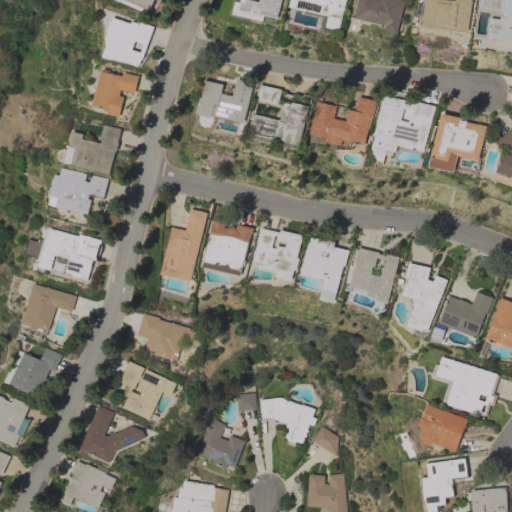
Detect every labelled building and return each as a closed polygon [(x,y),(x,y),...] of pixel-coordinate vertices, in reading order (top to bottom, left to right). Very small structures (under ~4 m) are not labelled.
[(153,0),(149,10),(125,0),(153,0)] [(262,21),(232,13),(235,0),(242,2),(242,0),(255,0),(260,1),(260,0),(282,0),(278,18),(264,15),(262,21)] [(332,32),(319,29),(322,17),(303,13),(304,10),(289,7),(290,0),(346,0),(340,29),(333,28),(332,32)] [(404,0),(397,33),(385,30),(386,25),(354,17),(359,0),(404,0)] [(470,0),(467,31),(452,29),(452,30),(422,26),(425,1),(424,1),(424,0),(470,0)] [(511,46),(504,45),(504,41),(487,39),(489,18),(499,19),(500,10),(478,8),(479,0),(511,0),(511,46)] [(112,17),(130,23),(131,21),(137,23),(137,21),(154,26),(142,59),(140,64),(138,64),(137,65),(113,57),(112,59),(103,55),(107,45),(105,37),(112,17)] [(102,71),(103,68),(110,70),(109,72),(122,75),(123,72),(139,75),(135,93),(120,89),(119,95),(124,96),(119,116),(108,114),(109,110),(92,106),(100,70),(102,71)] [(223,84),(221,92),(233,95),(237,77),(253,81),(244,122),(213,115),(212,117),(197,114),(204,80),(223,84)] [(281,89),(278,105),(256,100),(259,84),(281,89)] [(424,151),(398,145),(396,151),(387,149),(384,161),(384,163),(378,162),(379,160),(376,155),(376,154),(374,153),(375,152),(372,151),(376,135),(374,135),(374,133),(375,133),(382,103),(381,102),(382,94),(414,102),(415,101),(435,105),(424,151)] [(317,101),(337,106),(334,118),(346,120),(348,109),(355,111),(358,96),(377,100),(373,119),(372,119),(370,128),(369,128),(365,145),(343,139),(341,145),(325,142),(326,137),(309,133),(317,101)] [(279,120),(284,100),(308,106),(299,145),(249,133),(253,113),(279,120)] [(480,160),(459,156),(456,172),(430,166),(431,165),(426,164),(428,152),(433,153),(441,113),(463,117),(462,120),(487,125),(480,160)] [(64,162),(68,146),(69,146),(72,131),(83,133),(82,138),(100,143),(101,139),(100,139),(100,138),(98,138),(101,126),(103,126),(103,124),(121,128),(117,142),(118,142),(116,151),(115,151),(110,173),(71,163),(64,162)] [(511,148),(505,142),(501,147),(493,140),(499,134),(502,137),(511,126),(511,175),(497,172),(502,152),(511,154),(511,148)] [(55,174),(59,175),(61,167),(86,173),(84,180),(89,181),(91,174),(108,178),(104,197),(89,193),(88,198),(91,199),(88,214),(56,206),(59,196),(50,194),(55,174)] [(191,281),(161,274),(172,226),(186,230),(191,208),(207,212),(191,281)] [(202,266),(212,225),(211,224),(212,219),(223,222),(225,223),(224,227),(228,228),(229,227),(230,226),(232,226),(233,226),(234,227),(235,227),(236,228),(237,223),(254,227),(252,234),(251,234),(241,275),(202,266)] [(303,235),(297,257),(299,257),(296,270),(294,269),(292,280),(275,276),(277,271),(262,267),(263,263),(253,260),(261,227),(280,232),(280,229),(303,235)] [(49,228),(79,236),(79,234),(101,240),(101,243),(101,247),(101,249),(100,253),(99,255),(97,257),(96,260),(94,259),(88,280),(84,279),(84,278),(73,275),(73,273),(66,271),(69,259),(55,255),(51,269),(39,266),(49,228)] [(327,241),(327,240),(335,242),(333,246),(348,250),(345,266),(343,265),(336,292),(335,292),(333,302),(319,298),(322,289),(324,279),(300,273),(309,239),(310,239),(311,237),(327,241)] [(385,255),(386,253),(398,256),(394,274),(387,302),(375,299),(376,297),(349,290),(350,286),(349,286),(350,282),(346,280),(350,264),(354,265),(355,261),(354,261),(358,247),(378,252),(378,253),(385,255)] [(432,281),(435,274),(447,279),(443,290),(443,291),(441,296),(440,296),(426,331),(425,331),(425,332),(406,325),(414,306),(412,305),(414,299),(402,294),(406,284),(405,283),(407,277),(405,277),(408,262),(430,267),(427,279),(432,281)] [(33,283),(75,295),(71,311),(55,306),(48,330),(22,323),(33,283)] [(446,326),(440,342),(429,337),(435,322),(438,323),(449,295),(458,299),(459,298),(468,302),(468,303),(471,304),(476,291),(493,297),(486,313),(485,313),(475,337),(446,326)] [(500,297),(511,301),(511,347),(499,343),(499,342),(485,337),(500,297)] [(142,312),(159,317),(158,319),(203,331),(199,344),(182,340),(176,361),(143,351),(147,337),(136,334),(142,312)] [(62,354),(54,371),(50,369),(47,376),(48,376),(38,397),(10,384),(11,383),(6,381),(11,371),(12,372),(20,355),(19,355),(20,351),(20,350),(40,359),(46,347),(62,354)] [(496,374),(498,375),(492,393),(496,394),(493,405),(489,404),(485,415),(483,415),(445,403),(445,402),(440,401),(446,382),(429,377),(433,363),(438,364),(440,356),(496,374)] [(144,367),(143,368),(176,383),(170,395),(162,391),(149,419),(122,407),(127,396),(122,394),(127,385),(118,381),(128,360),(144,367)] [(255,409),(236,410),(235,394),(254,392),(255,409)] [(0,394),(6,397),(6,398),(10,400),(11,397),(14,398),(15,397),(30,404),(25,417),(29,419),(22,435),(21,435),(15,447),(0,439),(0,394)] [(299,405),(300,404),(301,405),(301,404),(313,409),(311,416),(315,418),(313,425),(308,423),(306,429),(307,430),(306,432),(305,431),(305,433),(306,434),(303,442),(301,441),(301,443),(295,440),(294,442),(286,439),(287,438),(285,437),(288,427),(285,426),(286,423),(268,416),(261,417),(259,399),(279,397),(299,405)] [(421,416),(426,403),(466,418),(454,451),(433,443),(429,445),(422,442),(419,436),(421,431),(418,423),(421,416)] [(109,462),(78,448),(98,405),(114,412),(103,434),(107,435),(130,425),(142,430),(145,437),(114,451),(109,462)] [(211,418),(224,424),(218,436),(227,440),(229,434),(245,440),(234,467),(226,464),(225,469),(211,463),(212,460),(195,453),(202,436),(211,418)] [(336,456),(311,440),(321,426),(336,436),(336,456)] [(0,450),(10,455),(2,475),(0,474),(0,481),(2,482),(0,486),(0,450)] [(423,511),(416,464),(451,459),(450,458),(465,456),(466,463),(467,463),(468,470),(467,470),(468,477),(461,478),(462,483),(452,484),(453,496),(449,496),(450,500),(445,500),(445,504),(440,505),(441,509),(437,510),(437,511),(434,511),(423,511)] [(85,464),(86,463),(105,472),(105,473),(116,478),(111,489),(102,485),(100,490),(106,492),(98,508),(74,496),(71,503),(62,499),(65,493),(64,492),(72,474),(71,473),(77,460),(85,464)] [(328,511),(328,507),(306,506),(308,473),(324,475),(323,483),(328,483),(327,474),(341,473),(345,506),(345,511),(328,511)] [(224,511),(169,511),(172,497),(176,497),(178,487),(181,487),(182,479),(213,484),(212,487),(228,489),(224,511)] [(508,511),(471,511),(470,489),(506,487),(508,511)]
